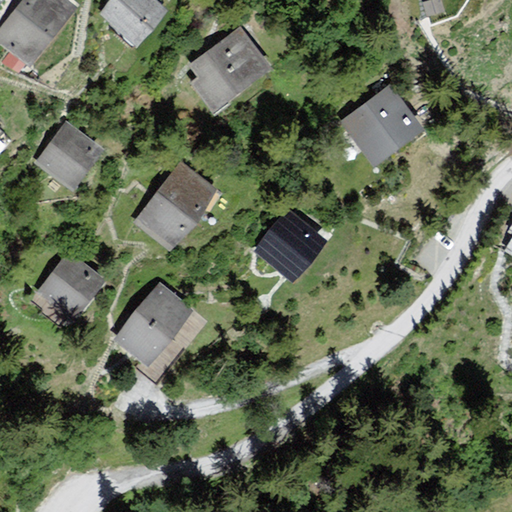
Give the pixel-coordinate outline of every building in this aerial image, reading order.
[(76,0),(32,0),(2,38),(44,63),(87,7),(76,0)] [(167,0),(120,0),(106,15),(146,47),(178,7),(167,0)] [(244,30),(195,64),(204,76),(196,83),(220,113),(275,76),(244,30)] [(395,85),(345,124),(389,165),(436,131),(395,85)] [(0,108),(0,143),(9,132),(6,129),(13,117),(0,108)] [(71,122),(42,163),(83,193),(113,150),(71,122)] [(183,164),(142,223),(181,249),(224,188),(183,164)] [(295,212),(260,253),(301,284),(338,238),(295,212)] [(71,253),(42,295),(82,323),(113,280),(71,253)] [(162,285),(120,341),(168,377),(213,323),(162,285)]
